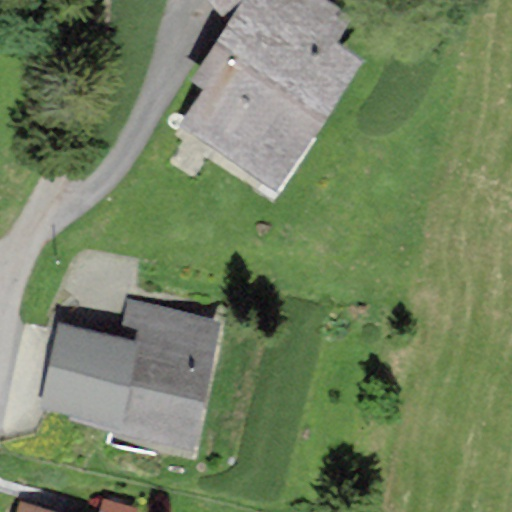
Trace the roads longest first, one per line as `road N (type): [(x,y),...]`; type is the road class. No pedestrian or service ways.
road 1 (track): [(41,214),(97,0)]
road 2 (residential): [(0,346),(41,214)]
